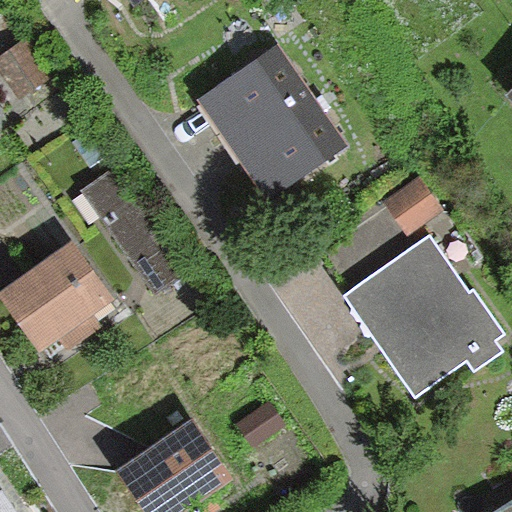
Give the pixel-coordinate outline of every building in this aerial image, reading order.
[(263,204),(343,148),(271,46),(203,94),(246,154),(234,163),(263,204)] [(0,71),(14,95),(33,83),(15,53),(0,61),(0,71)] [(145,293),(175,274),(114,175),(83,194),(145,293)] [(415,231),(450,207),(430,176),(394,200),(415,231)] [(346,304),(421,405),(505,344),(429,242),(346,304)] [(83,313),(100,301),(66,256),(3,302),(35,345),(63,324),(76,341),(93,328),(83,313)] [(272,423),(262,411),(235,433),(245,446),(272,423)] [(119,476),(144,511),(164,511),(176,504),(181,511),(202,511),(208,508),(196,490),(215,476),(183,430),(119,476)] [(511,511),(511,499),(490,511),(511,511)]
